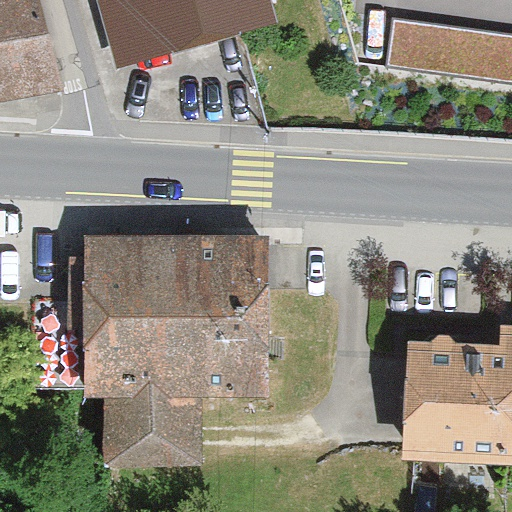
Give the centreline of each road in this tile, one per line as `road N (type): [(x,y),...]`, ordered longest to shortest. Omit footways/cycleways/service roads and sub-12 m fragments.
road 1 (secondary): [(511,188),(87,166)]
road 2 (residential): [(87,166),(88,125),(63,0)]
